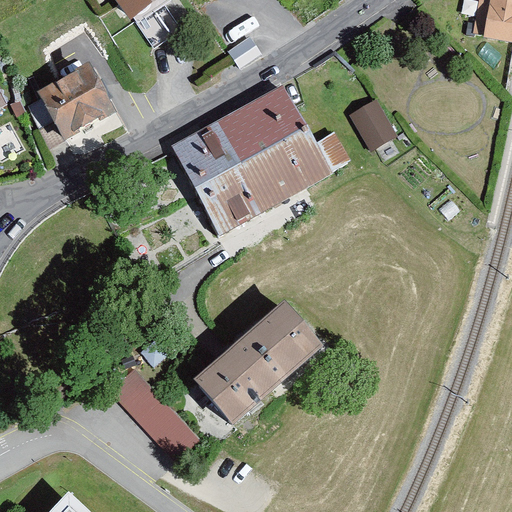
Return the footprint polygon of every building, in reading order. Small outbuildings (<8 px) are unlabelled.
[(113,0),(134,32),(175,6),(170,0),(113,0)] [(511,44),(511,0),(488,0),(482,40),(511,44)] [(241,70),(262,56),(250,37),(228,52),(241,70)] [(54,139),(116,107),(90,58),(29,90),(54,139)] [(284,85),(169,146),(217,235),(332,174),(329,169),(312,137),(284,85)] [(347,112),(369,154),(397,139),(374,98),(347,112)] [(315,358),(277,313),(181,393),(219,438),(315,358)] [(108,400),(169,470),(194,449),(134,378),(108,400)] [(59,511),(49,503),(40,511),(59,511)]
